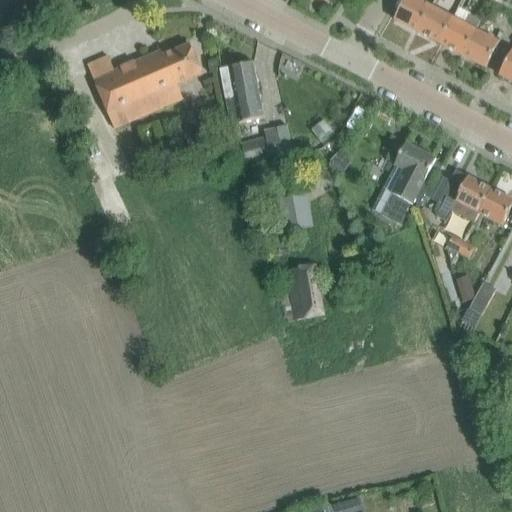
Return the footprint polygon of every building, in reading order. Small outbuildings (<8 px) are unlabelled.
[(418,33),(431,7),(417,0),(406,0),(395,21),(418,33)] [(440,45),(454,19),(431,7),(418,33),(440,45)] [(463,57),(477,31),(476,31),(481,22),(470,16),(464,25),(454,19),(440,45),(463,57)] [(486,69),(495,51),(499,43),(477,31),(463,57),(486,69)] [(88,66),(96,84),(115,130),(184,100),(178,86),(203,75),(191,46),(165,57),(163,52),(115,72),(109,57),(88,66)] [(511,54),(509,59),(500,77),(511,82),(511,54)] [(222,71),(226,90),(230,113),(232,125),(265,118),(258,84),(254,64),(222,71)] [(267,134),(268,139),(242,145),(247,165),(284,156),(285,160),(296,158),(289,128),(267,134)] [(403,226),(413,206),(415,203),(420,194),(426,183),(432,171),(437,162),(437,161),(407,145),(401,156),(395,166),(372,210),(403,226)] [(437,162),(432,171),(439,175),(444,166),(437,162)] [(452,212),(461,217),(474,224),(479,214),(492,190),(469,178),(463,188),(451,182),(442,199),(435,211),(438,218),(447,223),(452,212)] [(417,205),(414,210),(420,213),(433,187),(426,183),(420,194),(415,203),(417,205)] [(511,209),(511,200),(492,190),(479,214),(503,227),(511,209)] [(278,200),(283,232),(313,227),(308,195),(278,200)] [(458,254),(464,243),(453,237),(447,248),(452,265),(458,254)] [(469,259),(475,249),(464,243),(458,254),(469,259)] [(469,273),(486,281),(502,252),(485,243),(469,273)] [(284,272),(284,273),(277,274),(281,291),(279,292),(280,296),(281,296),(282,299),(283,299),(285,316),(284,316),(285,320),(287,319),(288,323),(293,322),(324,318),(325,318),(326,316),(317,267),(317,266),(315,266),(284,272)] [(451,339),(434,283),(422,287),(426,301),(414,304),(427,346),(451,339)] [(469,310),(482,317),(496,291),(484,284),(469,310)] [(472,288),(459,292),(462,302),(475,298),(472,288)] [(496,316),(484,338),(496,344),(507,321),(504,319),(511,303),(504,299),(496,316)] [(364,511),(364,510),(361,497),(330,507),(331,511),(364,511)]
